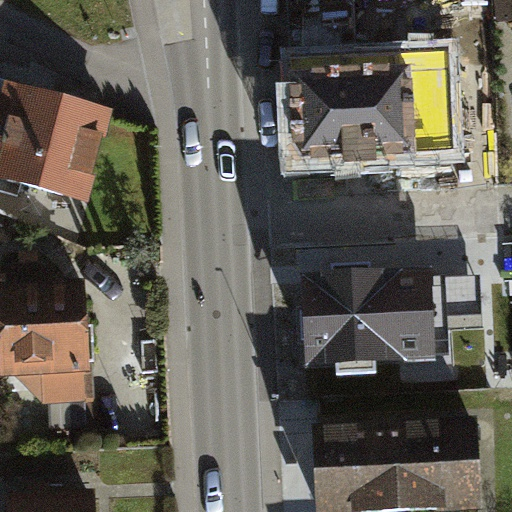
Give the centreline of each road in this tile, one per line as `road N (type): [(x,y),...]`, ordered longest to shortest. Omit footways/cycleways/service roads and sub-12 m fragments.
road 1 (residential): [(222,224),(511,213)]
road 2 (secondary): [(222,224),(233,511)]
road 3 (residential): [(0,20),(115,80),(209,79)]
road 4 (secondary): [(209,79),(222,224)]
